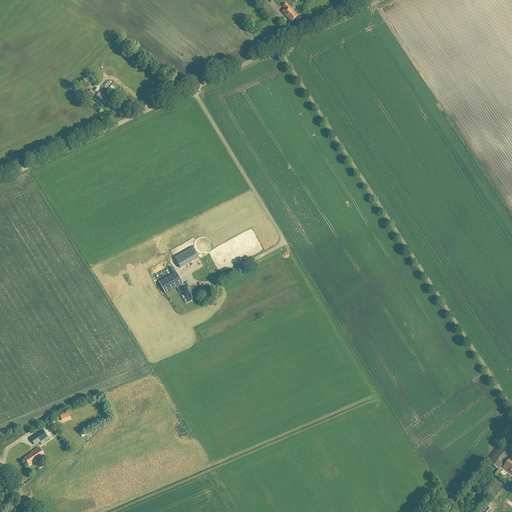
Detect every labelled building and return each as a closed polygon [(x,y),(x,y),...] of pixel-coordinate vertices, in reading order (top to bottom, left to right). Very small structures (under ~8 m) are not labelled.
[(283,11),(284,13),(292,22),(299,16),(291,7),(290,7),(287,3),(283,6),(287,10),(287,11),(285,9),(284,9),(283,10),(283,11)] [(88,88),(92,83),(86,78),(82,83),(88,88)] [(93,99),(96,94),(91,90),(87,95),(93,99)] [(103,106),(108,100),(99,93),(94,99),(103,106)] [(191,262),(185,251),(174,257),(180,268),(191,262)] [(164,279),(158,282),(165,294),(183,284),(176,272),(164,279)] [(190,286),(183,291),(187,298),(188,297),(190,301),(191,301),(192,301),(193,300),(194,299),(196,298),(190,286)] [(40,442),(48,437),(43,429),(35,435),(40,442)] [(51,448),(58,459),(63,456),(55,445),(51,448)] [(36,462),(45,456),(39,447),(30,453),(31,454),(24,458),(29,465),(36,461),(36,462)] [(489,462),(499,470),(501,467),(502,468),(503,466),(503,465),(510,455),(499,447),(489,462)] [(511,456),(503,468),(511,474),(511,456)]
